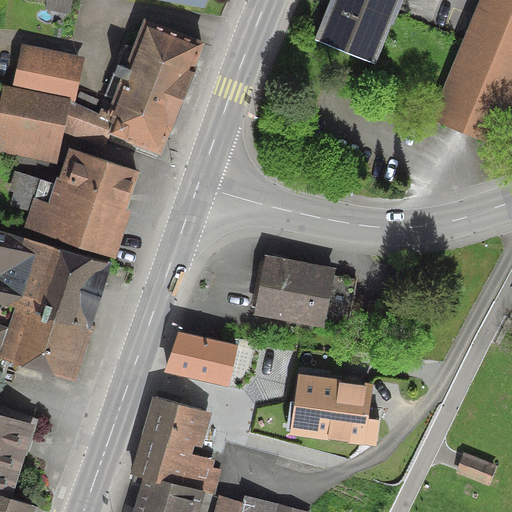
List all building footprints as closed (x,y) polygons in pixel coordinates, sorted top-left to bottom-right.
[(67,10),(69,0),(50,0),(49,6),(67,10)] [(384,22),(389,10),(392,0),(337,0),(320,43),(366,61),(382,22),(384,22)] [(435,120),(490,143),(511,87),(511,0),(483,0),(434,120),(435,120)] [(199,44),(144,22),(126,69),(117,65),(113,75),(123,78),(109,113),(101,110),(99,116),(113,123),(109,133),(157,152),(166,129),(167,129),(191,68),(190,68),(199,44)] [(23,50),(15,91),(15,92),(68,103),(77,62),(23,50)] [(109,133),(113,123),(99,116),(68,103),(15,92),(15,91),(5,89),(0,112),(0,136),(54,148),(60,125),(104,142),(108,133),(109,133)] [(25,227),(106,255),(134,172),(77,152),(69,176),(60,173),(56,186),(39,180),(39,182),(15,175),(10,191),(18,193),(14,206),(30,211),(25,227)] [(0,233),(0,357),(67,378),(66,379),(71,381),(72,376),(71,376),(108,264),(39,244),(40,243),(8,235),(0,233)] [(345,327),(350,299),(354,281),(329,276),(330,273),(265,261),(256,310),(320,323),(320,322),(345,327)] [(388,345),(395,308),(367,302),(360,340),(388,345)] [(226,383),(234,348),(177,334),(165,369),(226,383)] [(314,360),(260,346),(244,419),(288,429),(293,408),(325,416),(336,366),(314,361),(314,360)] [(199,411),(154,398),(142,437),(188,449),(199,411)] [(0,495),(4,497),(27,425),(0,416),(0,495)] [(187,454),(188,449),(142,437),(131,473),(145,477),(194,491),(210,495),(217,471),(205,467),(208,459),(187,454)] [(492,468),(463,457),(456,472),(486,484),(492,468)] [(188,511),(194,491),(145,477),(134,511),(188,511)] [(0,511),(27,511),(30,506),(4,497),(0,495),(0,511)] [(270,511),(272,506),(242,499),(240,505),(220,499),(216,511),(270,511)]
